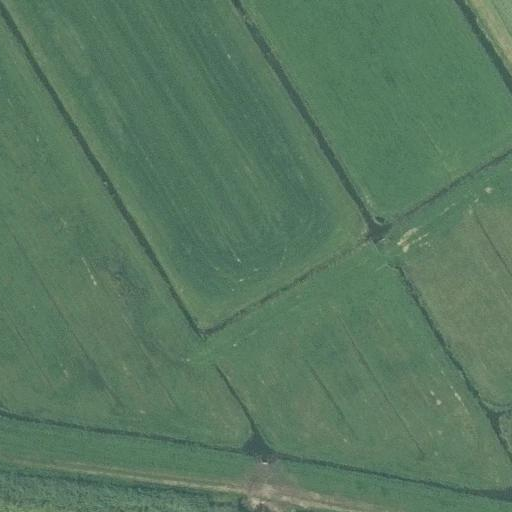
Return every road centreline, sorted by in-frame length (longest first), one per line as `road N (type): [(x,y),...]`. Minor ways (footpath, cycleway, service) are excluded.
road 1 (track): [(0,75),(162,360),(191,360),(511,181)]
road 2 (track): [(341,511),(0,443)]
